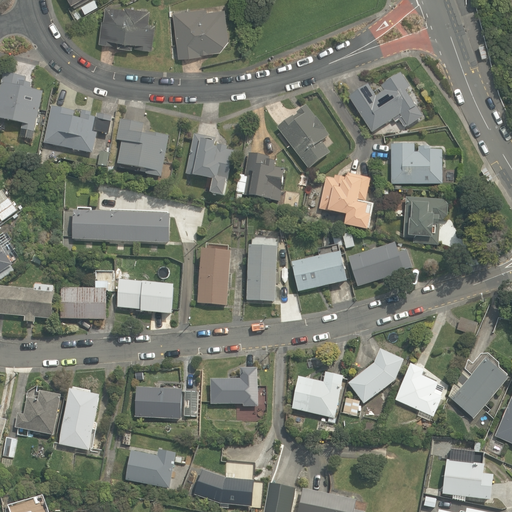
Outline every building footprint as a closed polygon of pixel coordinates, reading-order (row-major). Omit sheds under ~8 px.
[(134,48),(153,50),(156,25),(149,24),(151,11),(125,7),(124,9),(106,6),(104,21),(102,21),(100,44),(118,46),(118,48),(134,49),(134,48)] [(174,13),(179,59),(203,56),(202,54),(221,52),(231,41),(227,9),(208,11),(208,9),(174,13)] [(27,78),(5,73),(0,93),(0,118),(23,123),(20,138),(33,140),(44,92),(32,89),(33,84),(26,83),(27,78)] [(369,84),(349,98),(373,133),(401,115),(409,127),(423,117),(417,107),(416,107),(405,91),(410,87),(401,74),(396,77),(395,76),(387,81),(387,82),(381,86),(384,90),(377,95),(369,84)] [(76,111),(53,106),(45,143),(93,154),(98,132),(109,134),(113,117),(98,114),(97,118),(91,117),(92,113),(82,111),(81,119),(74,117),(76,111)] [(316,118),(307,106),(279,128),(310,169),(331,153),(322,141),(330,136),(326,131),(327,130),(317,117),(316,118)] [(146,175),(161,178),(169,137),(147,133),(146,135),(143,134),(145,124),(121,120),(117,141),(122,142),(118,164),(147,169),(146,175)] [(216,143),(215,143),(216,139),(195,134),(187,174),(214,180),(211,193),(225,196),(228,180),(229,180),(235,152),(227,150),(228,147),(218,144),(217,147),(215,147),(216,143)] [(415,145),(392,145),(392,185),(443,184),(443,151),(431,151),(431,147),(419,147),(419,152),(415,152),(415,145)] [(108,167),(111,153),(101,152),(98,166),(108,167)] [(270,160),(271,157),(250,153),(246,176),(249,177),(245,195),(280,201),(285,168),(276,167),(277,162),(270,160)] [(335,180),(328,178),(321,209),(348,215),(346,225),(368,230),(371,216),(367,215),(369,206),(359,203),(360,200),(366,202),(371,178),(349,173),(348,177),(347,177),(347,178),(336,176),(335,180)] [(448,216),(448,201),(407,198),(404,238),(414,239),(414,244),(439,246),(441,225),(440,224),(440,220),(443,221),(448,216)] [(12,200),(0,205),(0,220),(1,222),(19,213),(12,200)] [(171,214),(74,210),(73,240),(170,243),(171,214)] [(467,225),(441,224),(440,250),(466,252),(467,225)] [(276,302),(279,238),(254,236),(254,238),(253,238),(252,246),(250,246),(247,301),(276,302)] [(14,265),(0,244),(0,281),(14,272),(14,269),(12,267),(14,265)] [(228,306),(233,252),(229,251),(230,246),(207,244),(207,250),(203,249),(198,303),(228,306)] [(359,287),(406,273),(405,270),(413,268),(407,251),(399,253),(396,244),(350,258),(359,287)] [(341,252),(293,262),(299,292),(348,282),(341,252)] [(173,315),(176,286),(121,280),(118,308),(142,310),(142,312),(173,315)] [(97,289),(62,288),(61,319),(107,320),(108,292),(110,292),(110,282),(97,282),(97,289)] [(36,285),(35,290),(0,286),(0,314),(26,317),(25,322),(36,323),(37,318),(53,320),(56,292),(54,292),(54,287),(36,285)] [(477,323),(463,319),(459,332),(473,336),(477,323)] [(375,363),(349,383),(364,404),(397,380),(405,359),(382,349),(375,363)] [(474,419),(510,378),(487,358),(473,375),(465,368),(457,386),(455,384),(449,397),(474,419)] [(426,369),(412,363),(396,400),(420,411),(418,416),(430,421),(432,416),(434,417),(443,396),(442,396),(445,387),(439,384),(439,383),(426,376),(427,373),(425,372),(426,369)] [(259,406),(259,367),(241,367),(241,378),(211,378),(212,404),(243,404),(244,406),(259,406)] [(324,382),(300,376),(293,409),(336,418),(345,376),(327,372),(324,382)] [(74,389),(72,388),(61,444),(90,450),(91,448),(94,449),(96,436),(94,435),(94,430),(97,430),(99,422),(96,422),(102,395),(92,393),(92,390),(74,387),(74,389)] [(182,419),(184,389),(138,387),(136,417),(182,419)] [(54,435),(62,394),(41,390),(39,399),(28,397),(25,414),(19,412),(16,427),(23,429),(21,434),(32,436),(33,431),(54,435)] [(198,417),(199,392),(186,391),(185,416),(198,417)] [(511,398),(496,436),(511,442),(511,398)] [(360,402),(347,400),(345,414),(358,416),(360,402)] [(19,437),(8,434),(0,467),(0,468),(11,471),(19,437)] [(492,500),(495,474),(484,473),(485,463),(484,463),(485,452),(452,448),(450,460),(448,459),(443,494),(492,500)] [(170,488),(177,453),(160,449),(158,455),(132,450),(126,480),(170,488)] [(221,504),(253,507),(255,480),(254,480),(255,465),(227,463),(227,477),(203,469),(194,494),(221,504)] [(292,511),(297,488),(270,482),(263,511),(292,511)] [(358,499),(304,488),(298,511),(365,511),(366,511),(356,509),(358,499)] [(425,506),(435,508),(438,499),(427,496),(425,506)]
